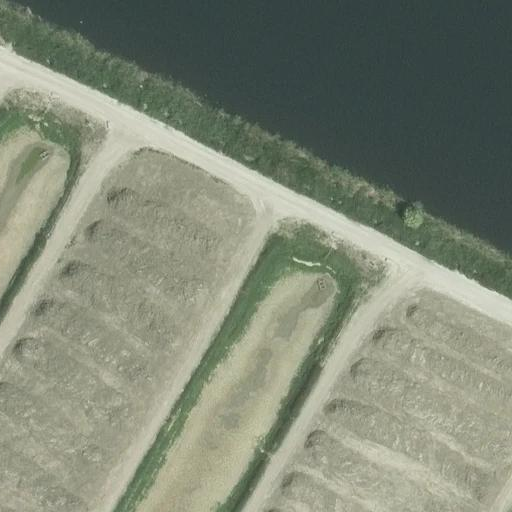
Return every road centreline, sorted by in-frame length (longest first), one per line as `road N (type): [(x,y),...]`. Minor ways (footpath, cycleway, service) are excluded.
road 1 (track): [(97,511),(272,193)]
road 2 (track): [(255,511),(398,258)]
road 3 (track): [(0,354),(130,122)]
